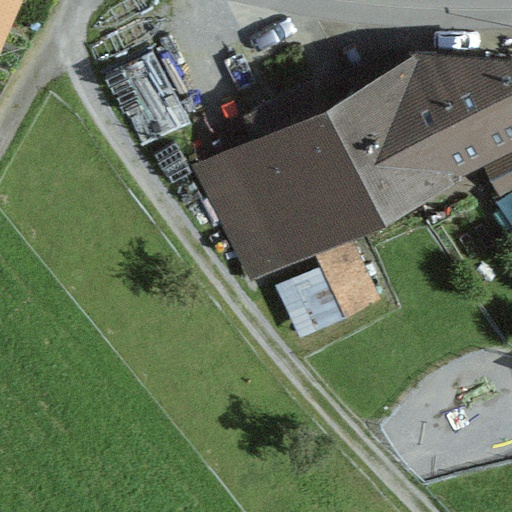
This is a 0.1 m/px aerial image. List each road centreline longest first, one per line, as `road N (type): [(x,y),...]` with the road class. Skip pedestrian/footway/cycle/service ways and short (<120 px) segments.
road 1 (track): [(76,16),(87,81),(150,184),(309,386),(427,511)]
road 2 (track): [(78,0),(76,16),(56,30),(0,130)]
